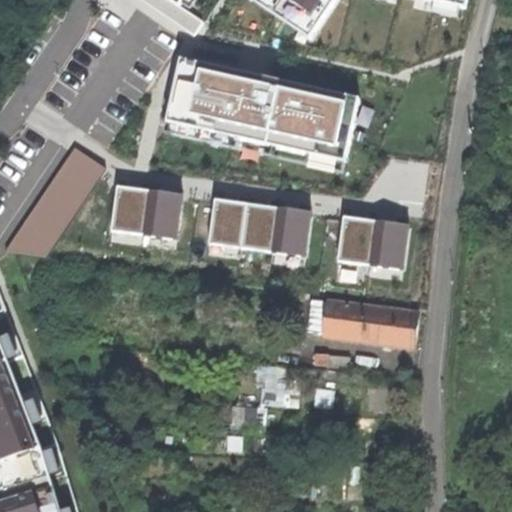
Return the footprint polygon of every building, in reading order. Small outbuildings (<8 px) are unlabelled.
[(139,0),(194,37),(203,23),(180,8),(182,5),(190,11),(197,0),(139,0)] [(250,0),(310,41),(337,0),(422,0),(466,10),(468,0),(250,0)] [(181,60),(165,134),(343,175),(345,164),(346,164),(360,100),(181,60)] [(76,150),(6,254),(46,259),(106,170),(76,150)] [(118,189),(112,233),(176,241),(177,242),(177,241),(184,197),(170,195),(150,192),(150,193),(137,191),(118,189)] [(216,202),(210,246),(306,259),(312,214),(297,212),(279,210),(270,209),(232,204),(216,202)] [(344,223),(339,263),(404,272),(410,227),(398,226),(377,223),(376,223),(363,222),(345,219),(344,223)] [(0,511),(78,511),(58,445),(0,295),(0,511)] [(323,338),(414,348),(416,332),(418,313),(314,301),(312,320),(302,319),(301,329),(317,331),(318,321),(325,322),(323,338)] [(272,347),(299,350),(300,337),(273,334),(272,347)] [(314,364),(347,368),(348,358),(315,354),(314,364)]
